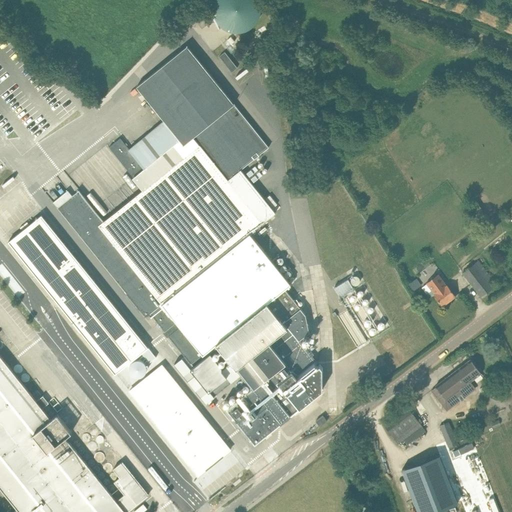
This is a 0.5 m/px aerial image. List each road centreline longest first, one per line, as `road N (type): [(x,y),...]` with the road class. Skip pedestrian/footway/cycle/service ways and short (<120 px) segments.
road 1 (tertiary): [(228,511),(511,297)]
road 2 (track): [(372,0),(511,52)]
